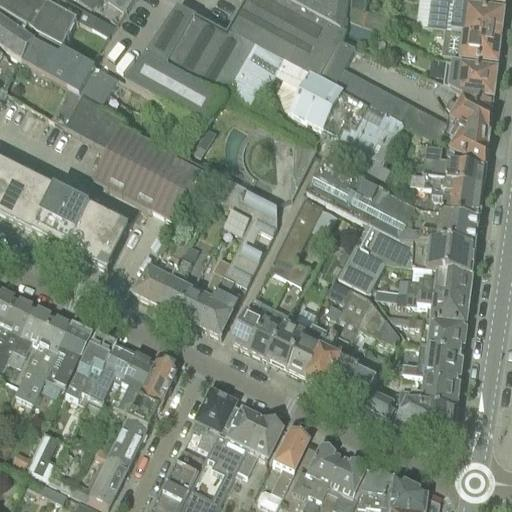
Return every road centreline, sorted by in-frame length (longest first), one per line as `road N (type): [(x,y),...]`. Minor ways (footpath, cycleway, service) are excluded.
road 1 (residential): [(471,496),(201,365)]
road 2 (tertiary): [(472,484),(511,200)]
road 3 (residential): [(201,365),(0,268)]
road 4 (residential): [(201,365),(130,511)]
